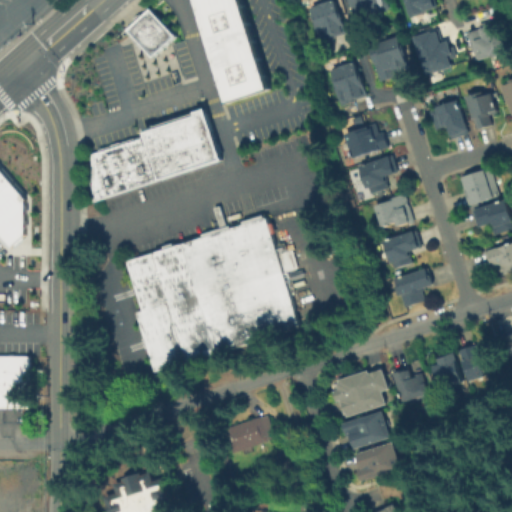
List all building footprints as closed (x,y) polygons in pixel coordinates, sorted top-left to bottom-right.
[(193,0),(219,81),(227,104),(270,90),(240,0),(193,0)] [(354,0),(392,0),(393,1),(359,13),(354,0)] [(406,0),(434,0),(437,8),(413,17),(406,0)] [(311,11),(336,3),(346,34),(321,42),(311,11)] [(153,56),(145,48),(142,51),(132,40),(135,37),(127,29),(134,22),(132,19),(138,13),(141,15),(148,8),(175,34),(153,56)] [(504,23),(511,47),(511,50),(503,53),(504,55),(479,63),(470,33),(504,23)] [(415,38),(433,32),(433,34),(440,32),(444,44),(450,42),(454,55),(451,56),(454,67),(428,75),(415,38)] [(373,43),(401,33),(413,66),(384,76),(373,43)] [(332,73),(355,65),(365,96),(343,104),(332,73)] [(511,120),(511,79),(501,83),(511,120)] [(489,92),(491,98),(497,97),(503,117),(490,121),(492,128),(479,131),(470,98),(489,92)] [(439,133),(433,110),(462,102),(471,134),(457,138),(454,128),(439,133)] [(222,160),(159,181),(143,133),(142,128),(205,108),(222,160)] [(382,125),(389,150),(355,161),(348,135),(382,125)] [(136,188),(121,141),(143,133),(159,181),(136,188)] [(120,193),(104,146),(121,141),(136,188),(120,193)] [(92,203),(92,198),(89,198),(88,157),(91,157),(91,154),(98,151),(97,149),(104,146),(120,193),(92,203)] [(395,158),(400,175),(388,178),(391,190),(370,197),(362,168),(395,158)] [(0,169),(26,198),(25,235),(11,248),(0,235),(0,169)] [(493,170),(502,198),(472,208),(463,180),(493,170)] [(407,197),(415,223),(384,232),(376,206),(407,197)] [(476,213),(507,204),(511,220),(511,230),(497,235),(494,225),(481,229),(476,213)] [(267,216),(304,330),(158,377),(138,312),(143,310),(128,260),(267,216)] [(419,232),(425,251),(413,255),(416,265),(395,271),(386,243),(419,232)] [(491,269),(487,253),(511,246),(511,275),(502,278),(499,266),(491,269)] [(284,271),(296,267),(291,250),(278,254),(284,271)] [(430,270),(437,290),(424,294),(427,303),(407,310),(398,280),(430,270)] [(510,366),(511,365),(511,332),(500,337),(510,366)] [(462,353),(485,347),(494,377),(471,384),(462,353)] [(29,408),(0,407),(0,355),(30,356),(29,408)] [(456,357),(465,384),(442,391),(433,364),(456,357)] [(396,374),(413,369),(416,378),(425,375),(431,397),(405,405),(396,374)] [(385,370),(394,398),(387,400),(389,407),(346,421),(335,387),(385,370)] [(347,427),(385,414),(393,438),(356,451),(347,427)] [(229,436),(228,431),(271,418),(278,442),(229,456),(224,438),(229,436)] [(357,456),(397,444),(405,470),(365,482),(357,456)] [(108,511),(104,496),(116,492),(114,483),(122,480),(121,477),(140,471),(141,473),(149,471),(152,480),(166,476),(172,495),(163,498),(165,507),(168,506),(169,511),(108,511)]
